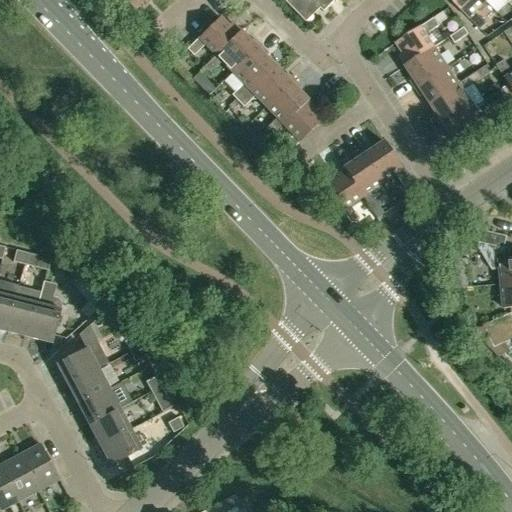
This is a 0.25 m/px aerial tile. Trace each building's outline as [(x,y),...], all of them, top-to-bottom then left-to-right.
[(150,0),(123,0),(133,10),(142,1),(145,5),(150,0)] [(323,12),(334,0),(286,0),(285,2),(305,22),(319,9),(323,12)] [(475,12),(487,2),(485,0),(450,0),(480,30),(487,24),(475,12)] [(444,12),(434,18),(438,24),(448,18),(444,12)] [(216,56),(240,32),(232,23),(228,26),(220,18),(187,50),(194,56),(205,45),(216,56)] [(406,67),(435,48),(426,35),(440,26),(438,24),(434,18),(396,43),(403,54),(399,56),(406,67)] [(470,34),(465,27),(452,36),(456,43),(470,34)] [(232,73),(261,45),(254,39),(250,42),(240,32),(216,56),(204,67),(210,73),(222,62),(232,73)] [(238,101),(274,66),(264,56),(267,52),(261,45),(232,73),(243,84),(232,95),(238,101)] [(415,90),(448,68),(435,48),(406,67),(414,79),(410,82),(415,90)] [(511,71),(504,60),(497,65),(509,85),(511,88),(511,71)] [(266,107),(294,80),(287,73),(284,77),(274,66),(238,101),(244,108),(255,96),(266,107)] [(486,67),(472,76),(477,82),(490,73),(486,67)] [(461,88),(459,84),(448,68),(415,90),(420,98),(425,95),(433,107),(461,88)] [(193,79),(198,85),(201,88),(208,82),(205,79),(200,73),(193,79)] [(459,84),(461,88),(464,91),(477,82),(472,76),(459,84)] [(271,136),(283,125),(307,101),(297,90),(301,87),(294,80),(266,107),(277,118),(265,130),(271,136)] [(511,88),(509,85),(503,89),(511,102),(511,88)] [(475,108),(464,91),(461,88),(433,107),(441,119),(436,121),(442,130),(475,108)] [(307,101),(283,125),(293,136),(282,147),(288,153),(321,122),(312,113),(316,109),(307,101)] [(475,108),(442,130),(447,138),(451,135),(460,147),(488,128),(475,108)] [(360,151),(382,184),(395,175),(404,188),(411,183),(384,141),(371,150),(368,145),(360,151)] [(369,192),(382,184),(360,151),(352,156),(355,160),(343,168),(362,197),(371,210),(378,206),(369,192)] [(350,206),(362,197),(343,168),(333,175),(336,179),(325,186),(351,224),(359,219),(350,206)] [(505,249),(505,248),(507,237),(478,230),(475,242),(480,243),(505,249)] [(509,249),(505,248),(505,249),(480,243),(478,248),(492,271),(500,270),(502,285),(511,283),(511,258),(510,259),(509,249)] [(24,265),(27,253),(16,250),(13,262),(24,265)] [(27,253),(24,265),(35,267),(38,256),(27,253)] [(49,259),(38,256),(35,268),(46,270),(49,259)] [(468,288),(467,276),(454,277),(455,289),(468,288)] [(0,330),(7,333),(15,299),(18,287),(0,282),(0,330)] [(51,298),(52,294),(54,286),(43,283),(37,305),(29,338),(52,344),(61,306),(57,300),(51,298)] [(511,283),(502,285),(504,309),(511,308),(511,283)] [(98,293),(86,304),(79,310),(87,320),(107,303),(98,293)] [(37,305),(15,299),(7,333),(29,338),(37,305)] [(490,338),(511,327),(511,313),(485,326),(490,338)] [(511,327),(490,338),(495,349),(511,341),(511,327)] [(129,352),(140,346),(135,336),(124,342),(129,352)] [(140,346),(129,352),(135,362),(145,356),(140,346)] [(66,386),(97,369),(86,348),(55,365),(66,386)] [(77,406),(108,389),(97,369),(66,386),(77,406)] [(151,392),(161,387),(156,377),(146,382),(151,392)] [(161,387),(151,392),(162,413),(172,407),(161,387)] [(88,426),(119,409),(108,389),(77,406),(88,426)] [(99,446),(130,429),(119,409),(88,426),(99,446)] [(173,433),(183,428),(178,417),(167,423),(173,433)] [(130,429),(99,446),(110,466),(141,450),(130,429)] [(19,455),(38,491),(59,480),(40,444),(19,455)] [(0,468),(18,502),(38,491),(19,455),(0,465),(0,468)] [(0,511),(18,502),(0,468),(0,511)] [(234,495),(230,498),(235,508),(237,511),(242,509),(244,508),(236,494),(234,495)] [(230,498),(219,503),(222,508),(223,511),(226,511),(235,508),(230,498)] [(219,503),(209,509),(210,511),(215,511),(222,508),(219,503)]
